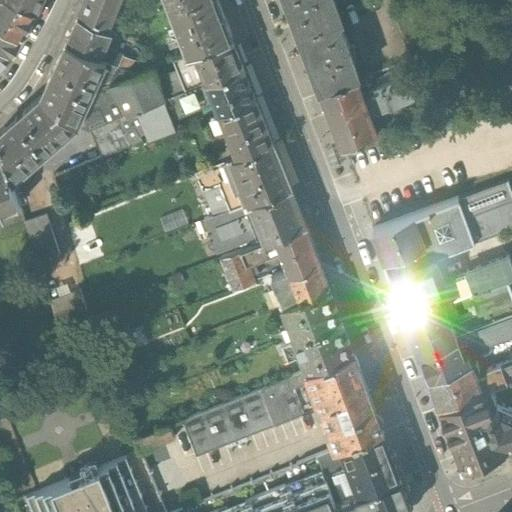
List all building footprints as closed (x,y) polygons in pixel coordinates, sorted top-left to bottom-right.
[(37,12),(11,0),(0,0),(0,45),(13,53),(37,12)] [(11,0),(37,12),(42,0),(11,0)] [(119,0),(84,0),(80,11),(110,25),(119,0)] [(219,0),(188,0),(171,7),(180,32),(168,36),(172,47),(184,43),(187,53),(196,49),(233,35),(219,0)] [(287,0),(299,33),(337,19),(340,17),(334,2),(331,3),(329,0),(287,0)] [(417,2),(393,11),(411,60),(435,51),(417,2)] [(112,31),(79,16),(66,42),(100,56),(112,31)] [(337,19),(299,33),(321,89),(357,76),(358,75),(347,47),(348,46),(345,36),(343,36),(337,19)] [(233,35),(196,49),(208,80),(244,65),(233,35)] [(100,56),(66,42),(41,96),(0,131),(0,145),(11,181),(78,126),(107,59),(100,56)] [(0,67),(13,53),(0,45),(0,67)] [(187,53),(173,58),(177,69),(185,89),(208,80),(196,49),(187,53)] [(256,95),(244,65),(208,80),(216,103),(218,110),(256,95)] [(152,66),(110,82),(127,112),(137,108),(163,97),(156,78),(152,66)] [(176,92),(185,89),(177,69),(168,73),(176,92)] [(168,73),(156,78),(163,97),(176,92),(168,73)] [(357,76),(321,89),(341,143),(377,130),(368,108),(388,100),(382,84),(362,91),(357,76)] [(403,76),(382,84),(388,100),(389,103),(414,94),(412,88),(408,90),(403,76)] [(171,121),(202,109),(216,103),(208,80),(185,89),(176,92),(163,97),(171,121)] [(256,95),(218,110),(225,128),(237,155),(273,141),(256,95)] [(163,97),(137,108),(147,134),(148,137),(174,128),(171,121),(163,97)] [(211,133),(225,128),(218,110),(216,103),(202,109),(211,133)] [(137,108),(127,112),(139,137),(147,134),(137,108)] [(273,141),(232,157),(249,202),(250,202),(290,187),(273,141)] [(0,145),(0,216),(3,216),(0,205),(17,199),(11,181),(0,145)] [(104,155),(78,165),(83,176),(108,166),(104,155)] [(232,157),(196,171),(203,189),(219,182),(230,209),(249,202),(232,157)] [(373,229),(388,272),(389,272),(432,256),(511,226),(511,194),(507,180),(458,198),(373,229)] [(290,187),(250,202),(261,234),(250,238),(251,239),(253,244),(275,236),(305,224),(290,187)] [(230,209),(203,219),(217,252),(251,239),(250,238),(261,234),(250,202),(249,202),(230,209)] [(46,213),(24,220),(37,261),(59,254),(46,213)] [(305,224),(275,236),(280,249),(285,264),(286,268),(288,273),(319,262),(305,224)] [(253,244),(240,249),(246,262),(280,249),(275,236),(253,244)] [(240,249),(220,257),(233,288),(253,280),(246,262),(240,249)] [(441,279),(432,256),(389,272),(394,285),(393,285),(404,315),(405,315),(469,291),(472,290),(466,276),(464,270),(441,279)] [(511,266),(509,259),(466,276),(472,290),(507,277),(511,274),(511,266)] [(319,262),(288,273),(291,282),(298,300),(329,288),(319,262)] [(199,265),(170,276),(174,287),(203,276),(199,265)] [(136,285),(128,266),(112,273),(119,292),(136,285)] [(288,273),(283,274),(286,284),(291,282),(288,273)] [(472,290),(469,291),(474,306),(476,311),(509,299),(511,304),(511,290),(507,277),(472,290)] [(298,300),(281,306),(288,326),(293,338),(341,320),(329,288),(298,300)] [(80,289),(49,299),(56,320),(86,311),(80,289)] [(469,291),(405,315),(419,352),(455,337),(445,310),(455,313),(474,306),(469,291)] [(511,315),(455,337),(419,352),(418,352),(428,378),(470,362),(467,353),(511,335),(511,315)] [(341,320),(293,338),(298,350),(306,372),(354,353),(341,320)] [(288,326),(283,328),(288,340),(293,338),(288,326)] [(293,338),(288,340),(292,352),(298,350),(293,338)] [(354,353),(306,372),(319,407),(334,446),(340,444),(382,428),(354,353)] [(470,362),(428,378),(438,404),(490,384),(490,385),(511,376),(511,359),(486,370),(484,377),(477,380),(472,366),(477,364),(475,360),(470,362)] [(306,372),(185,419),(199,455),(319,407),(306,372)] [(511,408),(511,409),(496,401),(490,385),(490,384),(438,404),(459,456),(472,462),(494,453),(511,446),(511,408)] [(168,425),(134,438),(139,451),(173,438),(168,425)] [(382,428),(340,444),(334,446),(316,454),(322,469),(335,502),(401,477),(382,428)] [(322,469),(226,507),(226,506),(210,511),(147,511),(125,456),(26,495),(32,511),(336,511),(333,502),(335,502),(322,469)] [(335,502),(333,502),(336,511),(408,511),(410,510),(411,507),(411,504),(410,502),(401,477),(335,502)]
